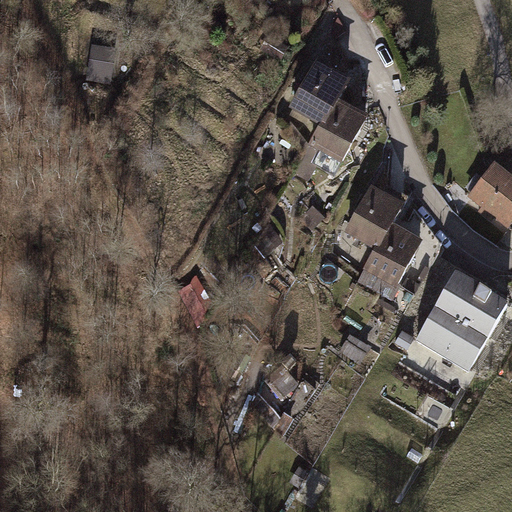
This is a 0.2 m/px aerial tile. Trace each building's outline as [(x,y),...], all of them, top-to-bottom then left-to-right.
[(115,50),(94,47),(90,79),(111,81),(115,50)] [(333,76),(318,68),(294,116),(323,131),(311,156),(340,171),(366,120),(351,112),(341,107),(352,86),(333,76)] [(511,223),(511,187),(487,169),(463,202),(505,233),(511,223)] [(389,208),(359,191),(332,239),(362,256),(389,208)] [(412,246),(383,231),(358,278),(387,294),(412,246)] [(511,302),(458,271),(417,344),(471,374),(511,302)]
